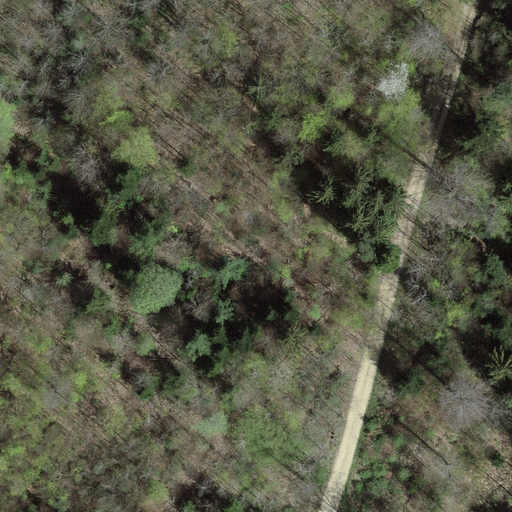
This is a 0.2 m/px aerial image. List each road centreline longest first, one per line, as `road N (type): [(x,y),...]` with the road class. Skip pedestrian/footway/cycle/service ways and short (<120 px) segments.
road 1 (track): [(477,0),(377,341)]
road 2 (track): [(377,341),(331,511)]
